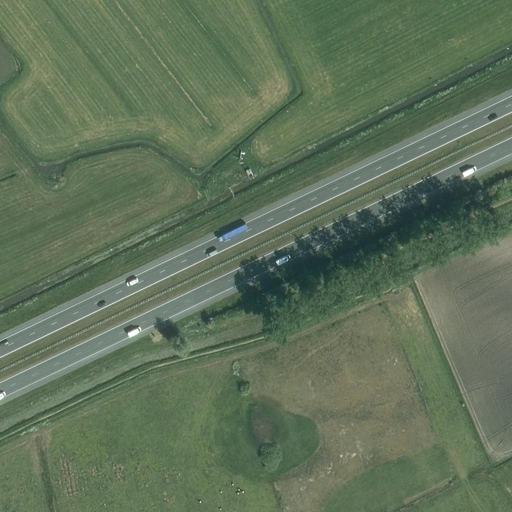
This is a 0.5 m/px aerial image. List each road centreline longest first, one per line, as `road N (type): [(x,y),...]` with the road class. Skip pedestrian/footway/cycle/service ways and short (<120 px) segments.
road 1 (motorway): [(511,104),(0,349)]
road 2 (motorway): [(0,391),(511,146)]
